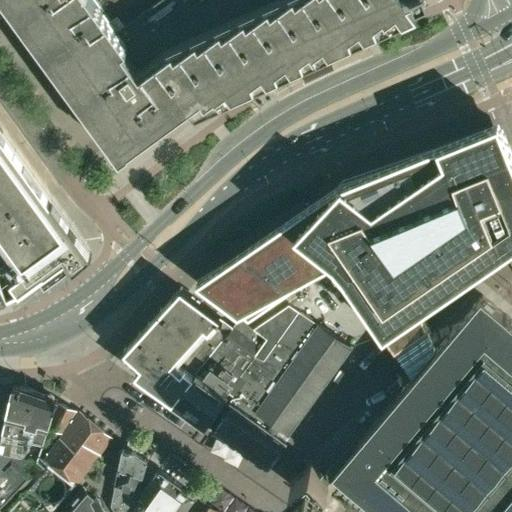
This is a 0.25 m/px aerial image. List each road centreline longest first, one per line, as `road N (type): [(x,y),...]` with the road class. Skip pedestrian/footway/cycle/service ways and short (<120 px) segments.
road 1 (secondary): [(506,16),(285,119),(54,312)]
road 2 (secondary): [(68,333),(135,285),(261,166),(481,65)]
road 3 (residential): [(265,497),(111,393),(68,333)]
